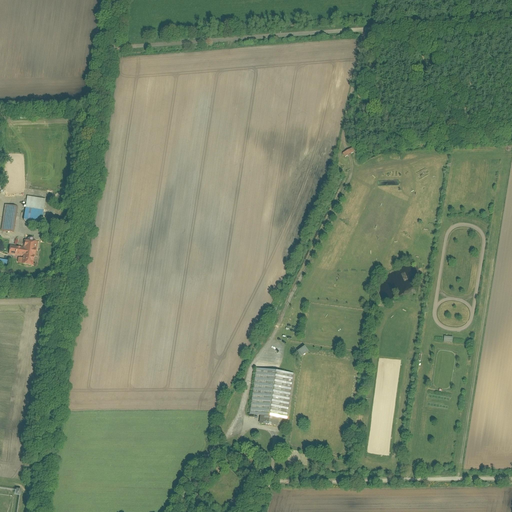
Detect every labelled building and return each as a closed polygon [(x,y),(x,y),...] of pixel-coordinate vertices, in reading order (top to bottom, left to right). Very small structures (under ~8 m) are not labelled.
[(352,149),(342,154),(344,158),(354,153),(352,149)] [(44,200),(26,197),(22,221),(40,223),(44,200)] [(17,207),(4,206),(1,231),(14,233),(17,207)] [(37,243),(23,241),(22,248),(8,246),(7,254),(21,256),(20,259),(18,259),(17,263),(21,264),(21,265),(31,266),(33,257),(34,258),(37,243)] [(0,259),(0,267),(8,269),(9,262),(0,259)] [(301,348),(294,353),(298,358),(302,355),(305,354),(301,348)] [(295,374),(256,368),(249,414),(260,416),(258,424),(280,427),(281,419),(288,420),(295,374)]
